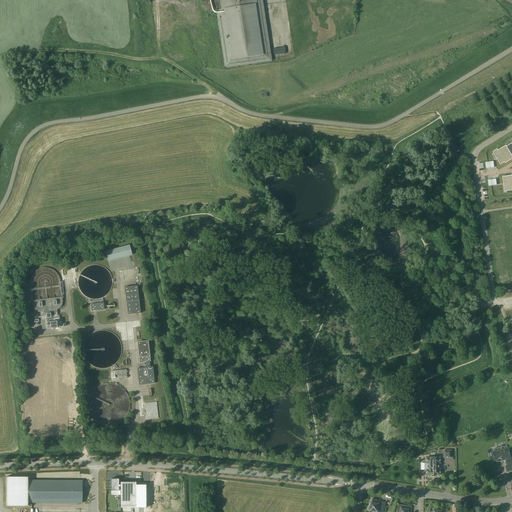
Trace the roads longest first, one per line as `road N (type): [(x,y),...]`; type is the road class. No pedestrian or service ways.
road 1 (unclassified): [(0,208),(24,141),(44,125),(210,96),(263,116),(375,126),(511,49)]
road 2 (tertiary): [(362,483),(94,462)]
road 3 (track): [(226,101),(161,59),(17,48)]
road 4 (residential): [(511,127),(474,155),(494,301),(511,301)]
